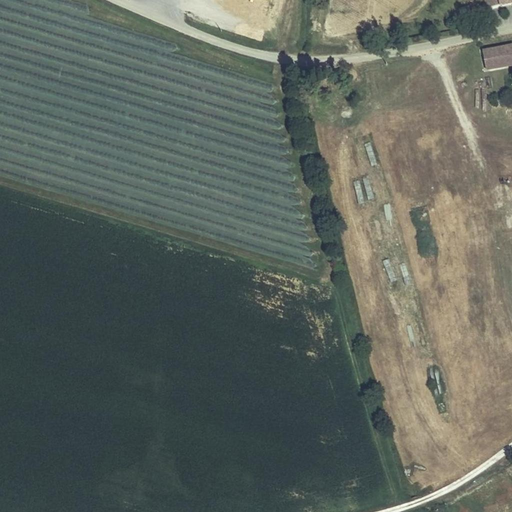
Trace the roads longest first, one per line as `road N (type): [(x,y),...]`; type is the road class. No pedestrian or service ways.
road 1 (unclassified): [(511,24),(330,62),(243,52),(115,0)]
road 2 (unclassified): [(511,446),(449,489),(382,511)]
